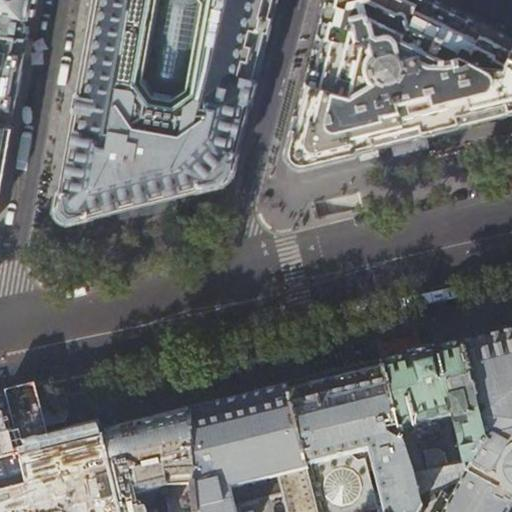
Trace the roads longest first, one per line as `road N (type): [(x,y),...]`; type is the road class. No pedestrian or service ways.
road 1 (residential): [(11,354),(13,277),(62,0)]
road 2 (residential): [(299,0),(220,302)]
road 3 (primary): [(220,302),(511,231)]
road 4 (primary): [(11,354),(220,302)]
